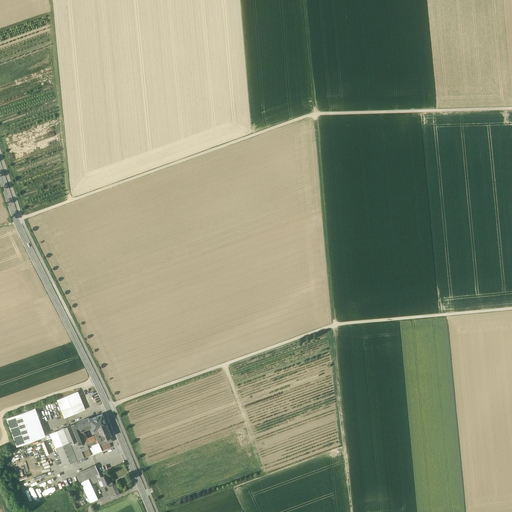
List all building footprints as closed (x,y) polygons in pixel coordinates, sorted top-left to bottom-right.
[(77,392),(57,400),(63,413),(72,409),(75,414),(85,410),(82,403),(81,403),(77,392)] [(30,410),(7,418),(17,447),(41,438),(30,410)] [(102,414),(92,419),(91,417),(89,418),(92,427),(94,431),(96,436),(98,442),(104,440),(112,437),(102,414)] [(89,418),(78,422),(82,432),(89,429),(92,427),(89,418)] [(78,422),(64,428),(71,444),(74,443),(78,441),(85,438),(83,435),(82,432),(78,422)] [(71,444),(64,428),(50,434),(63,466),(77,461),(71,444)] [(87,440),(86,440),(86,442),(88,447),(98,442),(96,436),(87,440)] [(86,442),(79,445),(80,447),(82,451),(89,448),(88,447),(86,442)] [(98,442),(88,447),(89,448),(91,455),(102,451),(100,446),(98,442)] [(80,447),(76,448),(74,443),(71,444),(77,461),(91,455),(89,448),(82,451),(80,447)] [(106,444),(100,446),(102,451),(111,448),(109,443),(106,444)] [(89,479),(99,474),(96,466),(77,475),(81,483),(89,479)] [(99,474),(89,479),(91,485),(102,480),(100,477),(99,474)] [(100,477),(102,480),(104,486),(108,484),(111,482),(112,482),(110,478),(109,478),(107,474),(100,477)] [(89,479),(81,483),(90,503),(98,500),(91,485),(89,479)] [(115,484),(113,485),(111,482),(108,484),(109,486),(108,487),(112,496),(119,493),(115,484)]
